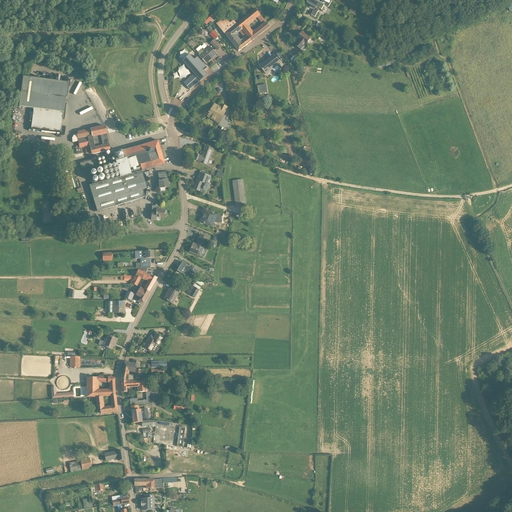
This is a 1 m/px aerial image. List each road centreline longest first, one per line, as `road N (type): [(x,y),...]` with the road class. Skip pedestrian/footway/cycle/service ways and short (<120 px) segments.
road 1 (residential): [(133,511),(119,367),(183,233),(172,128)]
road 2 (unclassified): [(172,128),(322,180),(433,196),(511,185)]
road 3 (unclassified): [(169,119),(276,27),(292,0)]
road 4 (unclassified): [(169,119),(161,61),(204,0)]
